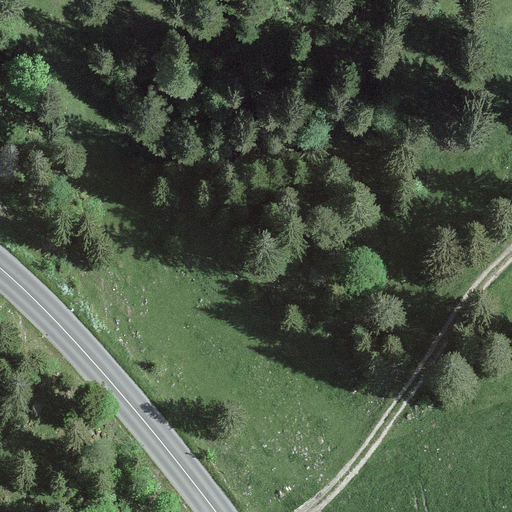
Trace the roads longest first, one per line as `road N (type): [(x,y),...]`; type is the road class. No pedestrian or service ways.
road 1 (track): [(303,511),(328,500),(511,249)]
road 2 (secondary): [(0,273),(131,407),(215,511)]
